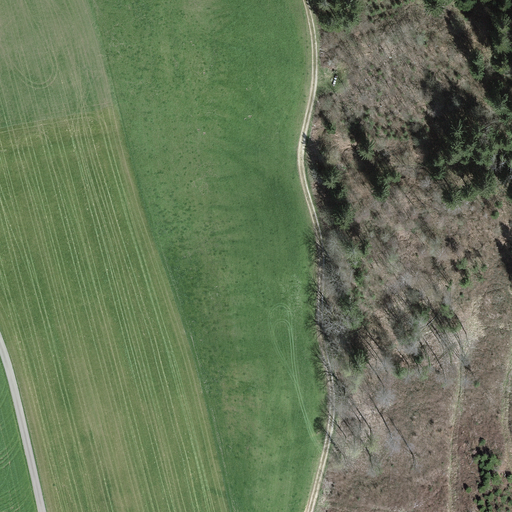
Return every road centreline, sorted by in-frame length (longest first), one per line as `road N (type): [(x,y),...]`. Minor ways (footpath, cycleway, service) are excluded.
road 1 (track): [(303,0),(314,70),(300,156),(319,261),(331,409),(308,511)]
road 2 (unclassified): [(42,511),(0,342)]
